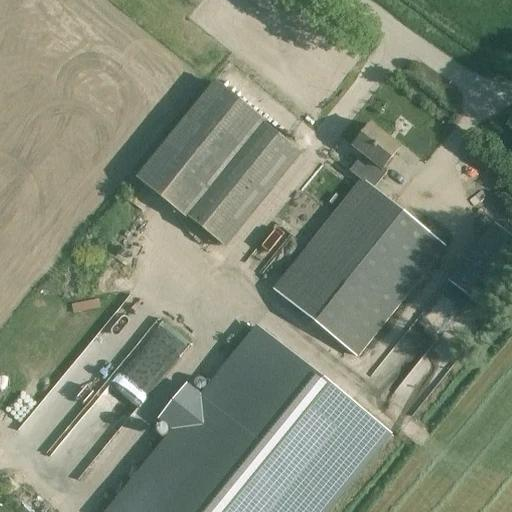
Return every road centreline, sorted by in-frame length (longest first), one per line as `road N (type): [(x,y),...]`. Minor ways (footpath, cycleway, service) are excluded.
road 1 (unknown): [(390,40),(305,164),(238,242),(226,270),(227,309)]
road 2 (unclassified): [(465,83),(405,52),(339,0)]
